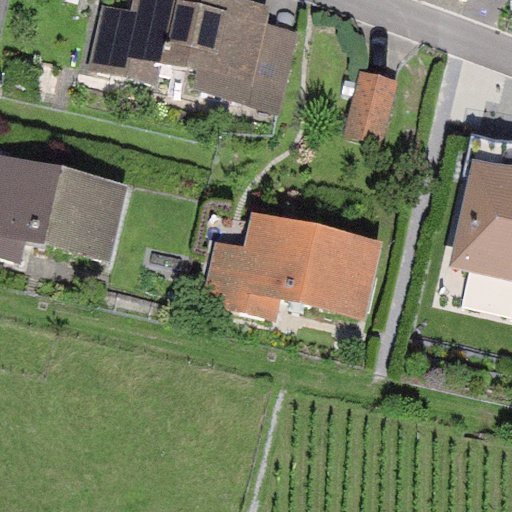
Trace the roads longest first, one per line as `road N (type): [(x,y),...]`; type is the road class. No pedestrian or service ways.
road 1 (track): [(0,305),(286,370)]
road 2 (residential): [(511,56),(379,0)]
road 3 (track): [(379,395),(511,424)]
